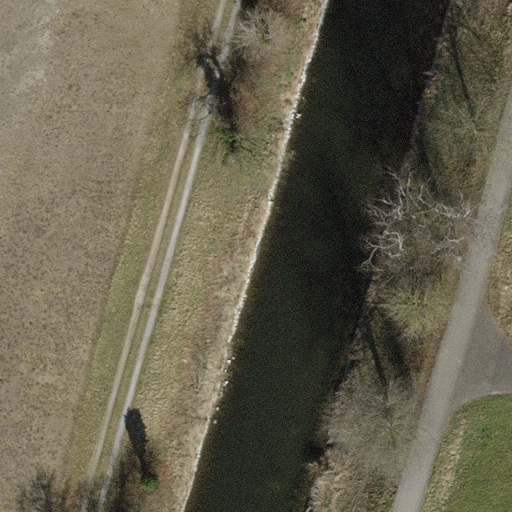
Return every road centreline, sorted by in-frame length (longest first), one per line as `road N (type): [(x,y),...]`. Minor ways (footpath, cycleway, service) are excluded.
road 1 (track): [(93,511),(236,0)]
road 2 (track): [(408,511),(511,161)]
